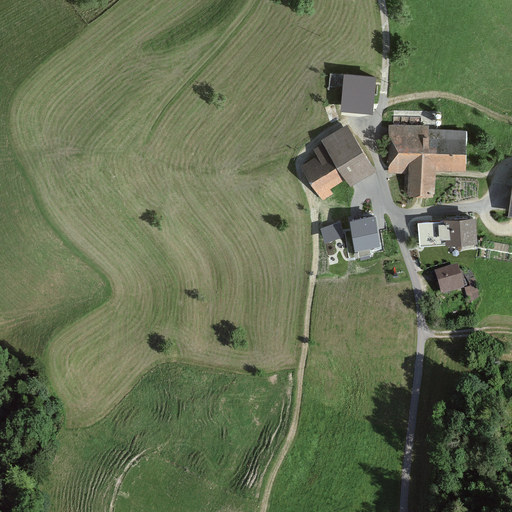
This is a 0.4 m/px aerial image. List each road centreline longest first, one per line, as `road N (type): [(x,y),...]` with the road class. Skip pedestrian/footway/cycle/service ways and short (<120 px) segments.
road 1 (track): [(265,511),(300,404),(319,225),(335,208),(386,193)]
road 2 (track): [(383,0),(388,45),(374,142),(417,289),(421,333)]
road 3 (track): [(421,333),(404,511)]
road 4 (track): [(511,120),(436,93),(382,103)]
